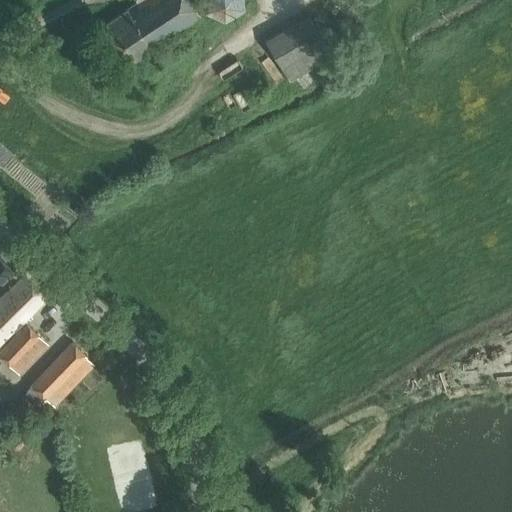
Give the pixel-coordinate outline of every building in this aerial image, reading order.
[(134,0),(137,3),(101,26),(127,64),(200,15),(189,0),(134,0)] [(244,10),(243,0),(203,0),(205,13),(224,23),(244,10)] [(308,14),(265,40),(290,81),(333,55),(308,14)] [(0,282),(12,271),(0,258),(0,282)] [(0,345),(18,327),(20,329),(0,350),(0,356),(0,357),(19,374),(48,344),(23,320),(45,298),(24,277),(0,300),(0,345)] [(71,342),(30,384),(53,407),(94,364),(71,342)]
